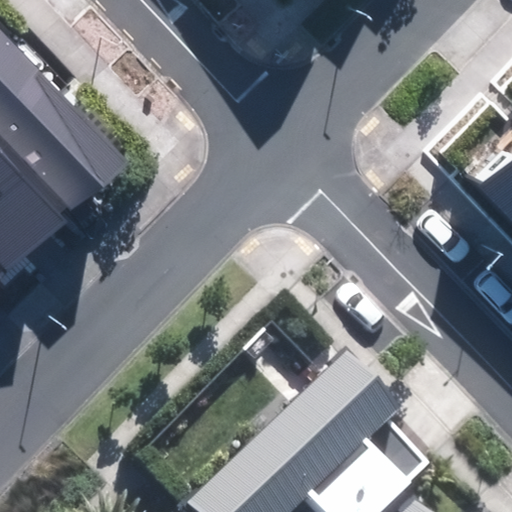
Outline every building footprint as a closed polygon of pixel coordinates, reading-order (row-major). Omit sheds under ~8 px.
[(244,0),(222,0),(235,11),(244,0)] [(0,25),(0,150),(67,218),(129,157),(0,25)] [(511,132),(511,111),(502,121),(511,132)] [(511,232),(511,132),(502,121),(452,168),(511,232)] [(0,150),(0,252),(15,268),(67,218),(0,150)] [(0,282),(15,268),(0,252),(0,282)] [(328,339),(281,298),(258,327),(305,366),(328,339)] [(373,511),(424,463),(331,361),(175,511),(373,511)]
